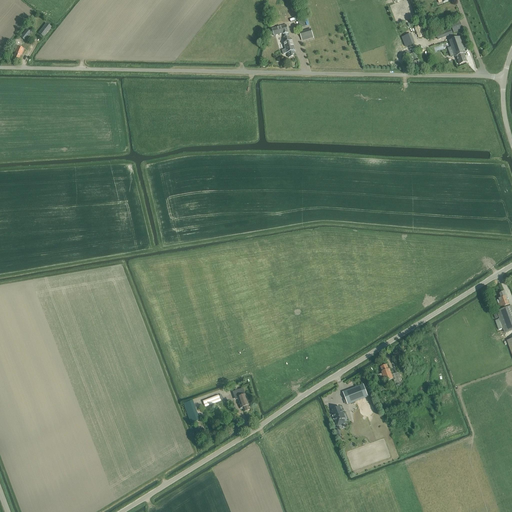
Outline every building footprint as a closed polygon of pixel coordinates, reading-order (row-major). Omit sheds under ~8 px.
[(298,21),(300,29),(306,27),(304,19),(298,21)] [(451,26),(454,33),(462,30),(459,23),(451,26)] [(46,24),(38,34),(44,38),(51,28),(46,24)] [(286,25),(272,29),(274,36),(282,34),(283,35),(284,34),(285,37),(283,38),(285,43),(284,43),(285,46),(286,50),(282,51),(283,55),(287,54),(288,54),(289,58),(295,57),(294,52),(295,51),(292,41),(291,41),(289,36),(288,36),(287,34),(289,33),(286,25)] [(26,30),(20,37),(25,41),(30,33),(29,32),(31,30),(28,27),(26,30)] [(419,27),(415,28),(419,38),(423,37),(419,27)] [(311,29),(300,32),(302,38),(313,35),(311,29)] [(406,47),(414,44),(411,35),(403,37),(406,47)] [(459,65),(467,62),(464,54),(465,54),(460,38),(449,41),(455,58),(457,57),(459,65)] [(21,56),(24,50),(17,46),(14,52),(15,53),(13,57),(18,60),(20,56),(21,56)] [(509,306),(504,292),(499,294),(501,299),(496,300),(500,309),(509,306)] [(502,310),(496,312),(505,334),(510,332),(511,331),(511,306),(510,307),(502,310)] [(382,374),(378,376),(380,381),(384,379),(385,382),(393,379),(391,375),(389,370),(388,370),(387,365),(381,368),(382,372),(381,373),(382,374)] [(347,402),(348,404),(368,397),(367,395),(363,384),(343,392),(347,402)] [(244,412),(249,410),(248,406),(243,389),(233,392),(235,399),(237,398),(241,408),(243,408),(244,412)] [(202,401),(205,407),(220,401),(218,395),(216,396),(215,395),(213,396),(214,397),(202,401)] [(189,402),(183,404),(191,424),(199,420),(196,412),(192,401),(189,402)] [(333,412),(332,413),(334,416),(332,416),(334,420),(335,420),(337,426),(344,423),(342,420),(345,419),(342,411),(341,411),(340,408),(332,411),(333,412)]
